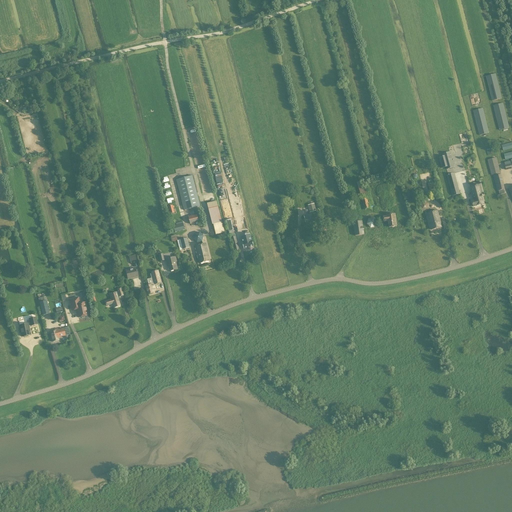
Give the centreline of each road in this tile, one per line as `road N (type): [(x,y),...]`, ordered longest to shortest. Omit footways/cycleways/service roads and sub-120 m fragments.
road 1 (tertiary): [(0,404),(91,374),(254,298),(326,280),(412,278),(511,249)]
road 2 (track): [(0,82),(234,31),(322,0)]
